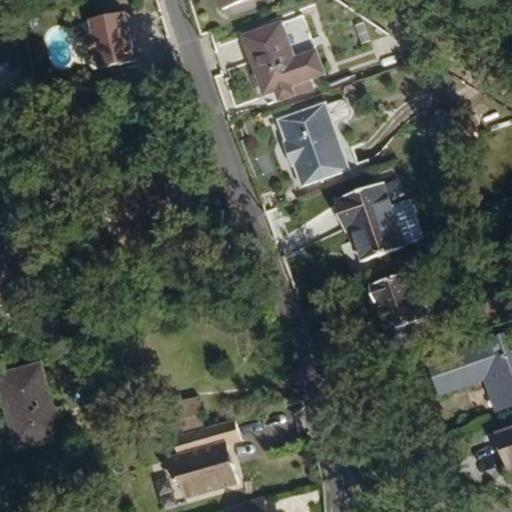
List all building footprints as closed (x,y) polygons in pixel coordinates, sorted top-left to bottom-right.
[(199,0),(212,34),(260,18),(253,0),(199,0)] [(309,95),(289,37),(227,56),(249,126),(277,116),(277,113),(298,107),(297,100),(309,95)] [(119,42),(86,47),(88,63),(79,64),(81,82),(89,81),(91,95),(125,91),(119,42)] [(298,207),(340,192),(316,128),(274,145),(281,161),(273,168),(282,192),(292,191),(298,207)] [(158,234),(154,204),(126,209),(129,237),(158,234)] [(348,287),(393,272),(368,208),(322,227),(332,256),(338,255),(348,287)] [(413,348),(395,298),(358,313),(379,374),(403,366),(398,353),(413,348)] [(511,368),(487,376),(483,367),(422,388),(425,401),(418,404),(425,424),(469,409),(481,442),(511,431),(511,368)] [(0,456),(28,452),(11,381),(0,383),(0,456)] [(365,398),(385,391),(382,382),(361,388),(365,398)] [(389,406),(385,391),(365,398),(370,411),(389,406)] [(237,430),(234,420),(206,429),(197,396),(162,406),(174,447),(237,430)] [(65,451),(71,483),(132,469),(125,435),(106,438),(110,454),(96,458),(94,444),(65,451)] [(215,473),(211,451),(149,465),(153,484),(146,485),(149,507),(155,506),(156,511),(211,511),(207,495),(199,496),(193,477),(215,473)] [(511,452),(468,464),(478,505),(511,495),(511,452)]
